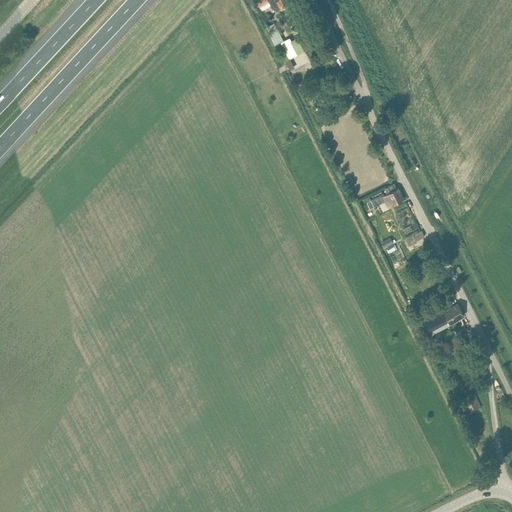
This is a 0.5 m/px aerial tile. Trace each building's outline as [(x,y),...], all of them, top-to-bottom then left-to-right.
[(273,10),(289,2),(288,0),(257,0),(256,1),(259,7),(268,2),(273,10)] [(283,41),(275,24),(267,28),(276,45),(281,42),(287,55),(284,57),(286,60),(304,51),(297,38),(291,41),(290,38),(283,41)] [(375,207),(387,201),(389,207),(396,203),(405,199),(399,188),(397,189),(394,183),(385,188),(389,194),(385,196),(384,194),(372,200),(375,207)] [(464,316),(458,304),(446,311),(428,320),(435,332),(451,323),(452,323),(464,316)] [(438,350),(446,346),(442,339),(434,344),(438,350)] [(477,439),(483,436),(469,407),(479,402),(475,394),(465,399),(466,401),(460,404),(477,439)] [(13,429),(28,415),(20,406),(5,420),(13,429)]
